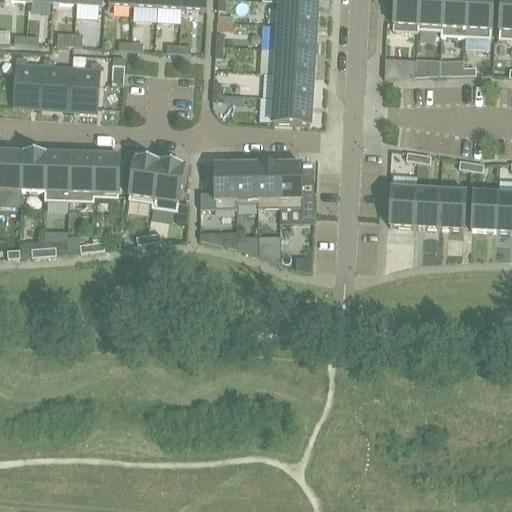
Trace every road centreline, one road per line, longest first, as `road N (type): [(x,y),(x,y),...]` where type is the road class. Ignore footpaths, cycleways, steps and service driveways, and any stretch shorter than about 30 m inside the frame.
road 1 (residential): [(352,145),(0,129)]
road 2 (residential): [(342,336),(352,145)]
road 3 (residential): [(352,145),(359,0)]
